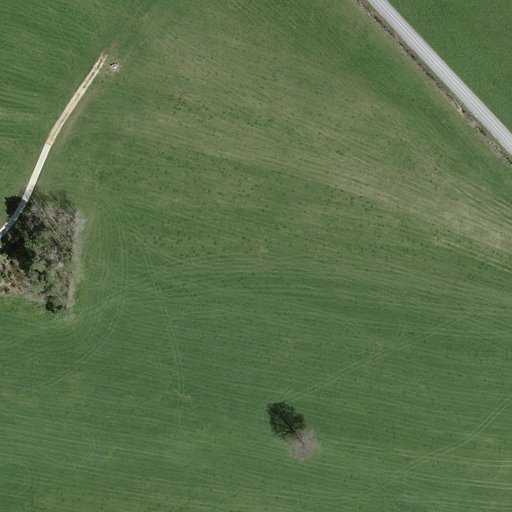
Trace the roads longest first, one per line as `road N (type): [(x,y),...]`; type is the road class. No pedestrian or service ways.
road 1 (track): [(105,55),(0,233)]
road 2 (secondary): [(377,0),(511,144)]
